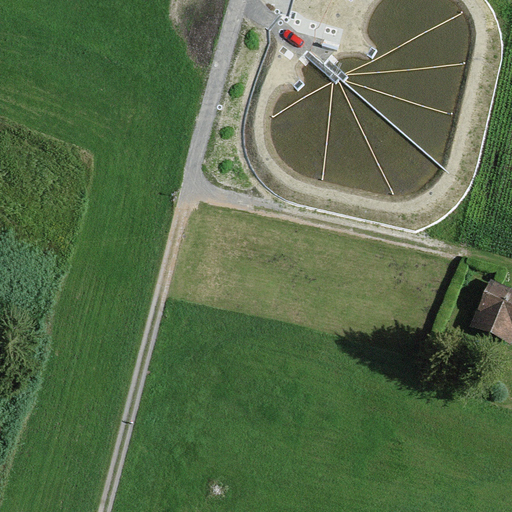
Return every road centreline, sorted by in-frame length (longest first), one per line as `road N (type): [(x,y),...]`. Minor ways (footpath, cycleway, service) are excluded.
road 1 (track): [(238,0),(101,511)]
road 2 (track): [(186,192),(481,256)]
